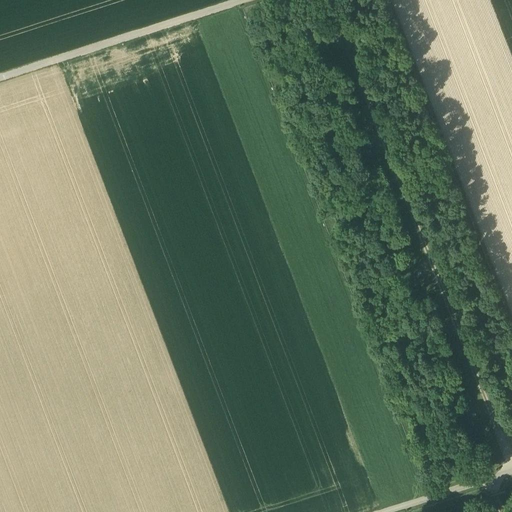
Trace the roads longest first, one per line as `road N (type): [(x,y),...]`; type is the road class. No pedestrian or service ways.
road 1 (track): [(243,0),(0,77)]
road 2 (track): [(383,511),(511,470)]
